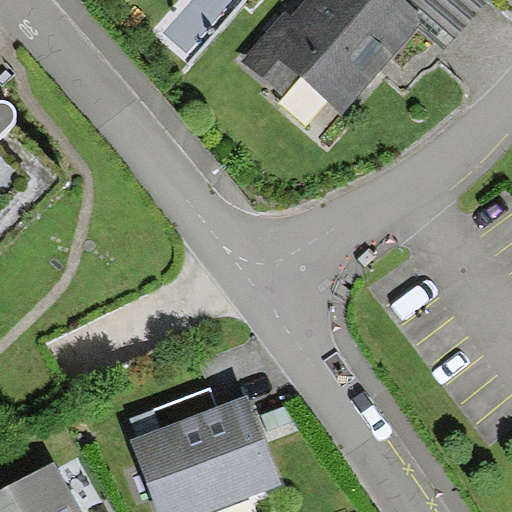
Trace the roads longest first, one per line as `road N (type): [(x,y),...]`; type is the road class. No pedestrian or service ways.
road 1 (residential): [(247,294),(98,95),(6,0)]
road 2 (residential): [(398,511),(247,294)]
road 3 (residential): [(247,294),(401,181)]
road 4 (residential): [(401,181),(511,322)]
road 5 (residential): [(401,181),(511,88)]
